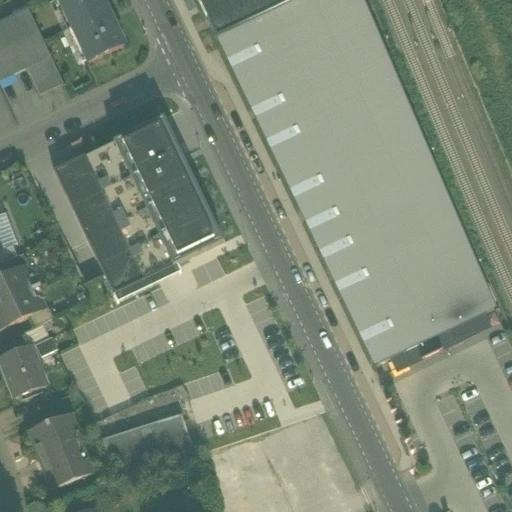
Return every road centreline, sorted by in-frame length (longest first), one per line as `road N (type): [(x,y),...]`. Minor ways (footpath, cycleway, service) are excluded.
road 1 (tertiary): [(401,511),(185,63)]
road 2 (residential): [(0,152),(185,63)]
